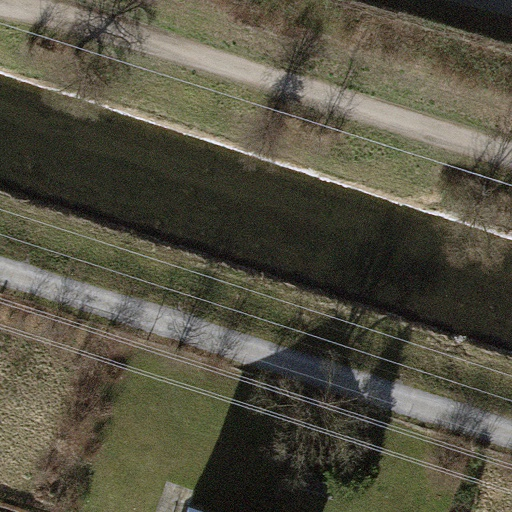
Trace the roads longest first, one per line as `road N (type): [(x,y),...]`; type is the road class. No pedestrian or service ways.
road 1 (track): [(511,435),(0,269)]
road 2 (track): [(511,155),(102,25),(0,5)]
